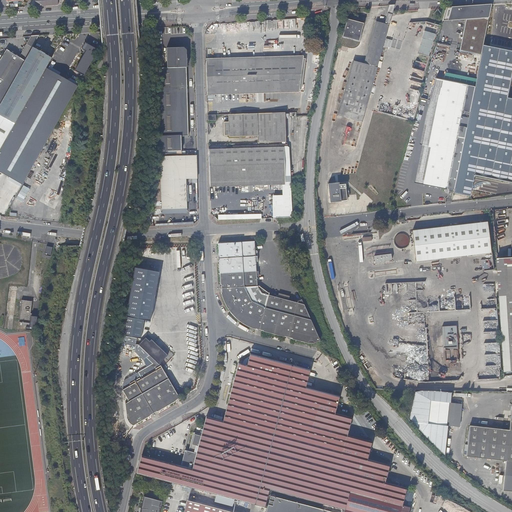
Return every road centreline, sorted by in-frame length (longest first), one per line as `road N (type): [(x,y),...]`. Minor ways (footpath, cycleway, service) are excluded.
road 1 (motorway): [(101,511),(89,365),(126,156),(131,75),(124,0)]
road 2 (motorway): [(111,0),(114,148),(77,363),(88,511)]
road 3 (unknown): [(424,0),(422,11),(402,22),(353,160),(325,169),(342,65),(363,48),(375,0)]
road 4 (unknown): [(393,379),(467,383),(477,348),(476,290),(459,271),(361,278)]
road 5 (residential): [(197,17),(206,230)]
road 6 (residential): [(206,230),(82,235),(0,225)]
road 7 (residential): [(511,202),(325,223)]
road 8 (unknown): [(511,395),(465,415),(459,448),(469,471),(511,496)]
road 9 (residential): [(213,320),(209,390),(139,436)]
road 10 (secondary): [(0,24),(143,13)]
